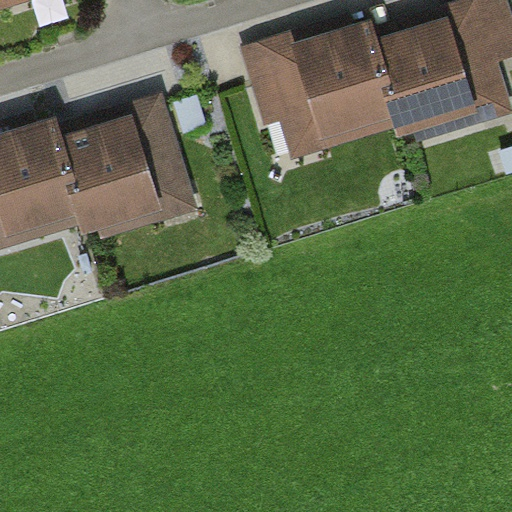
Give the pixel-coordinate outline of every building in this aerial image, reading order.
[(0,0),(0,29),(81,5),(79,0),(0,0)] [(367,43),(398,149),(403,165),(511,131),(511,113),(501,77),(511,73),(511,8),(509,0),(367,43)] [(367,43),(360,23),(246,57),(284,183),(398,149),(367,43)] [(52,143),(81,242),(88,266),(203,233),(166,109),(52,143)] [(52,143),(45,122),(0,135),(0,266),(81,242),(52,143)]
